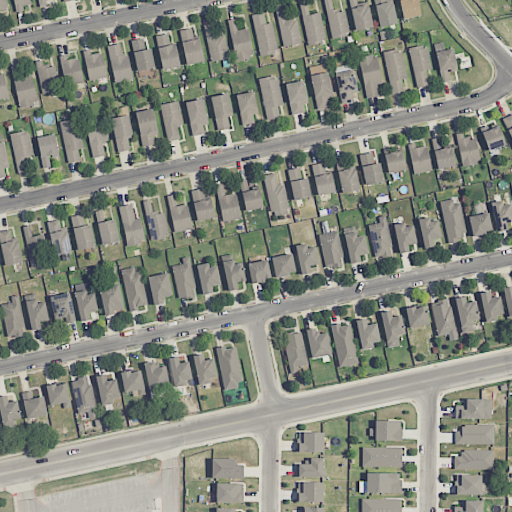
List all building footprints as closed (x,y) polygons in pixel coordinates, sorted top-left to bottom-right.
[(0,0),(0,13),(10,11),(7,0),(0,0)] [(13,0),(15,13),(24,11),(23,6),(31,5),(30,0),(13,0)] [(345,9),(333,11),(331,0),(323,0),(331,39),(350,35),(345,9)] [(367,2),(357,4),(356,0),(349,0),(355,31),(372,28),(367,2)] [(396,25),(394,3),(388,4),(387,0),(374,0),(378,27),(396,25)] [(402,0),(398,1),(403,20),(421,15),(417,0),(402,0)] [(300,5),(308,45),(326,41),(320,13),(309,15),(307,3),(300,5)] [(282,47),(301,44),(297,19),(285,21),(284,10),(277,10),(282,47)] [(278,52),(272,23),(266,24),(263,13),(251,16),(261,56),(278,52)] [(229,20),(235,62),(253,59),(249,28),(237,30),(235,19),(229,20)] [(228,59),(225,34),(213,35),(212,24),(205,25),(209,62),(228,59)] [(201,38),(193,39),(192,29),(181,30),(185,65),(203,63),(201,38)] [(180,67),(176,45),(171,46),(168,34),(156,36),(162,70),(180,67)] [(133,40),(136,71),(154,69),(152,48),(144,49),(144,39),(133,40)] [(453,49),(444,50),(443,43),(435,44),(441,82),(449,81),(447,72),(457,70),(453,49)] [(107,46),(114,83),(133,80),(128,54),(122,56),(120,44),(107,46)] [(426,70),(431,69),(426,45),(409,49),(417,88),(429,86),(426,70)] [(390,93),(403,92),(402,80),(406,79),(403,50),(385,52),(390,93)] [(88,81),(97,80),(98,85),(107,84),(103,51),(84,53),(88,81)] [(367,99),(380,96),(377,85),(382,84),(376,54),(358,58),(367,99)] [(83,84),(79,58),(68,60),(67,55),(60,56),(64,86),(83,84)] [(37,61),(41,94),(59,92),(56,65),(44,66),(43,60),(37,61)] [(31,73),(21,75),(19,66),(11,67),(19,108),(37,104),(31,73)] [(358,93),(353,67),(335,70),(342,104),(353,102),(351,94),(358,93)] [(0,72),(0,99),(9,98),(4,71),(0,72)] [(312,75),(315,109),(329,107),(328,99),(332,99),(329,73),(312,75)] [(277,75),(258,80),(267,120),(279,117),(276,106),(283,105),(277,75)] [(303,104),(307,103),(304,81),(287,83),(290,115),(304,113),(303,104)] [(242,126),(254,123),(253,115),(258,114),(253,92),(236,95),(242,126)] [(210,97),(217,131),(229,128),(227,117),(233,116),(228,94),(210,97)] [(204,134),(202,126),(208,124),(203,99),(185,103),(192,136),(204,134)] [(180,139),(177,127),(183,126),(178,101),(160,105),(167,142),(180,139)] [(155,144),(153,136),(159,135),(153,108),(135,112),(143,147),(155,144)] [(511,114),(503,118),(511,141),(511,114)] [(118,152),(130,150),(128,139),(133,138),(128,115),(111,119),(118,152)] [(102,143),(108,142),(103,118),(85,121),(93,158),(105,156),(102,143)] [(83,148),(79,119),(61,122),(67,163),(80,161),(78,149),(83,148)] [(504,146),(499,125),(482,129),(487,150),(504,146)] [(10,135),(18,174),(28,172),(26,161),(34,160),(29,131),(10,135)] [(456,134),(462,166),(480,162),(476,138),(466,140),(465,132),(456,134)] [(51,167),(49,157),(59,155),(55,134),(37,138),(43,169),(51,167)] [(0,178),(6,177),(4,169),(9,168),(2,136),(0,136),(0,178)] [(437,169),(454,167),(450,137),(432,139),(437,169)] [(407,145),(413,175),(432,171),(427,146),(416,148),(415,143),(407,145)] [(406,170),(402,151),(384,154),(388,173),(406,170)] [(364,185),(383,183),(381,163),(374,164),(373,153),(361,154),(364,185)] [(351,168),(349,157),(334,160),(337,171),(351,168)] [(335,193),(332,172),(326,173),(324,163),(312,165),(317,196),(335,193)] [(311,198),(308,178),(302,179),(300,168),(288,170),(292,200),(311,198)] [(357,170),(339,171),(341,192),(358,191),(357,170)] [(287,209),(285,184),(277,185),(276,174),(265,175),(268,211),(287,209)] [(248,192),(246,179),(240,181),(245,211),(263,208),(260,190),(248,192)] [(224,195),(223,184),(217,185),(221,221),(240,219),(237,194),(224,195)] [(192,190),(196,221),(214,219),(212,196),(204,197),(204,189),(192,190)] [(188,204),(176,206),(174,195),(168,196),(173,233),(192,230),(188,204)] [(449,243),(466,238),(457,198),(439,202),(449,243)] [(144,201),(149,240),(168,238),(165,212),(152,213),(150,200),(144,201)] [(503,205),(501,200),(490,203),(497,232),(507,230),(505,223),(511,221),(511,209),(510,203),(503,205)] [(132,205),(120,207),(126,246),(145,243),(141,218),(134,219),(132,205)] [(112,212),(104,214),(103,210),(95,212),(102,245),(119,241),(112,212)] [(469,216),(471,235),(492,233),(489,213),(469,216)] [(76,250),(92,248),(88,214),(72,216),(76,250)] [(387,216),(378,217),(379,224),(369,225),(373,258),(391,257),(387,216)] [(438,218),(419,221),(424,249),(434,247),(432,240),(441,238),(438,218)] [(71,253),(68,231),(61,232),(60,220),(49,221),(52,255),(71,253)] [(413,223),(394,226),(399,254),(409,252),(407,245),(416,243),(413,223)] [(23,227),(31,267),(50,263),(44,234),(32,237),(30,225),(23,227)] [(365,235),(356,236),(355,227),(344,228),(349,264),(360,262),(359,255),(367,254),(365,235)] [(22,263),(19,241),(12,242),(11,230),(0,231),(0,239),(3,266),(22,263)] [(343,266),(339,231),(320,234),(324,268),(343,266)] [(315,244),(296,247),(300,275),(310,273),(309,266),(318,265),(315,244)] [(275,278),(296,274),(292,253),(271,258),(275,278)] [(191,257),(182,258),(183,265),(173,265),(176,299),(195,297),(191,257)] [(237,283),(246,281),(241,260),(222,264),(228,291),(238,289),(237,283)] [(251,284),(272,280),(267,260),(247,264),(251,284)] [(217,264),(197,267),(202,295),(213,293),(212,286),(220,284),(217,264)] [(147,305),(140,268),(121,271),(129,312),(139,310),(138,307),(147,305)] [(173,296),(167,273),(147,278),(154,306),(165,303),(164,298),(173,296)] [(105,314),(125,310),(119,283),(99,287),(105,314)] [(511,315),(511,286),(502,289),(508,316),(511,315)] [(504,317),(498,289),(479,293),(485,321),(504,317)] [(95,293),(87,295),(86,290),(75,292),(80,322),(91,320),(89,313),(98,311),(95,293)] [(75,320),(71,293),(50,296),(54,323),(75,320)] [(25,335),(19,295),(11,296),(12,303),(2,305),(7,338),(25,335)] [(46,302),(36,303),(35,296),(26,298),(30,331),(41,329),(40,321),(48,320),(46,302)] [(475,301),(466,303),(465,296),(455,298),(462,334),(474,332),(472,321),(479,320),(475,301)] [(456,340),(450,299),(432,301),(437,337),(448,335),(449,341),(456,340)] [(408,328),(428,325),(426,306),(406,308),(408,328)] [(380,313),(388,348),(399,346),(397,336),(405,334),(401,315),(392,317),(391,311),(380,313)] [(367,325),(366,318),(355,321),(362,348),(381,344),(376,323),(367,325)] [(339,368),(359,364),(350,323),(331,327),(339,368)] [(328,333),(318,334),(317,329),(307,330),(310,358),(330,356),(328,333)] [(284,334),(289,372),(298,371),(297,366),(306,365),(303,332),(284,334)] [(235,346),(216,350),(224,389),(244,385),(235,346)] [(199,385),(211,383),(210,378),(217,377),(214,359),(204,360),(203,354),(193,356),(199,385)] [(180,364),(178,356),(168,359),(175,386),(193,381),(188,362),(180,364)] [(164,362),(144,366),(149,393),(170,388),(164,362)] [(120,400),(116,379),(106,381),(105,375),(95,377),(101,404),(120,400)] [(89,419),(97,417),(90,377),(71,380),(78,414),(87,412),(89,419)] [(71,403),(66,382),(46,387),(50,408),(71,403)] [(22,393),(27,420),(48,415),(44,396),(34,398),(32,391),(22,393)] [(0,396),(0,415),(1,424),(20,423),(18,401),(8,402),(7,396),(0,396)] [(491,418),(491,399),(462,399),(462,405),(455,405),(455,419),(491,418)] [(375,440),(402,441),(402,421),(375,420),(375,440)] [(494,445),(494,425),(462,425),(462,431),(455,431),(455,444),(494,445)] [(324,432),(298,432),(297,452),(323,452),(324,432)] [(362,447),(362,467),(402,466),(401,447),(362,447)] [(493,450),(461,450),(461,457),(454,457),(454,468),(493,469),(493,450)] [(235,465),(235,459),(212,458),(212,478),(242,479),(243,465),(235,465)] [(296,477),(323,477),(323,458),(310,458),(309,464),(297,463),(296,477)] [(401,493),(401,474),(366,473),(366,486),(359,486),(359,493),(401,493)] [(483,495),(483,486),(482,486),(482,475),(455,475),(455,495),(483,495)] [(323,482),(297,482),(296,502),(323,503),(323,482)] [(216,503),(242,504),(243,483),(217,483),(216,503)] [(400,511),(401,499),(362,500),(361,511),(400,511)] [(482,511),(482,500),(461,500),(461,507),(454,507),(453,511),(482,511)]
